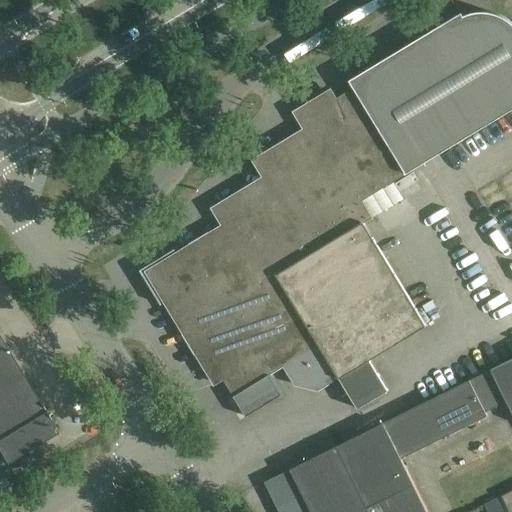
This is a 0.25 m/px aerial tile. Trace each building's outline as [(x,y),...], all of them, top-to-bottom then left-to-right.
[(177,265),(160,275),(171,292),(163,297),(215,383),(223,378),(234,396),(246,417),(282,395),(270,375),(284,366),(296,384),(318,389),(338,377),(358,409),(388,391),(370,360),(426,326),(364,224),(373,219),(362,201),(511,110),(511,23),(510,22),(504,17),(497,14),(490,12),(482,12),(475,12),(468,15),(461,18),(446,27),(444,24),(351,79),(350,80),(354,87),(335,99),(331,91),(295,112),(306,129),(255,160),(265,178),(214,208),(224,226),(173,257),(177,265)] [(0,452),(7,463),(58,432),(0,336),(0,452)] [(511,360),(492,371),(507,402),(511,411),(511,360)] [(507,402),(492,371),(382,424),(400,460),(488,416),(487,412),(507,402)] [(509,446),(498,423),(426,459),(437,481),(509,446)] [(336,447),(264,482),(279,511),(425,511),(400,460),(388,436),(382,424),(336,447)] [(511,511),(511,491),(502,496),(509,511),(511,511)]
